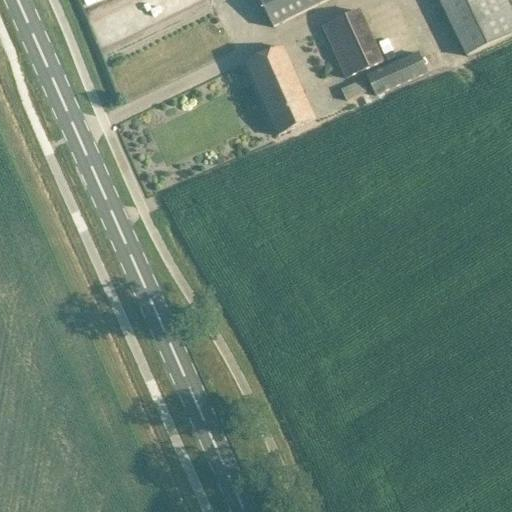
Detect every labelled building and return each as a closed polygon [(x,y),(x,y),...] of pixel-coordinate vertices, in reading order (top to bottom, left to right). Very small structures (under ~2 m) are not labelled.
[(259,0),(274,30),(333,0),(259,0)] [(511,13),(505,0),(438,0),(466,57),(473,53),(511,34),(511,13)] [(322,28),(346,80),(384,63),(361,12),(322,28)] [(398,40),(420,31),(413,13),(391,22),(398,40)] [(278,137),(297,129),(315,121),(283,48),(265,57),(246,65),(278,137)] [(428,75),(418,54),(366,77),(376,98),(428,75)] [(367,93),(362,82),(341,91),(346,102),(367,93)]
